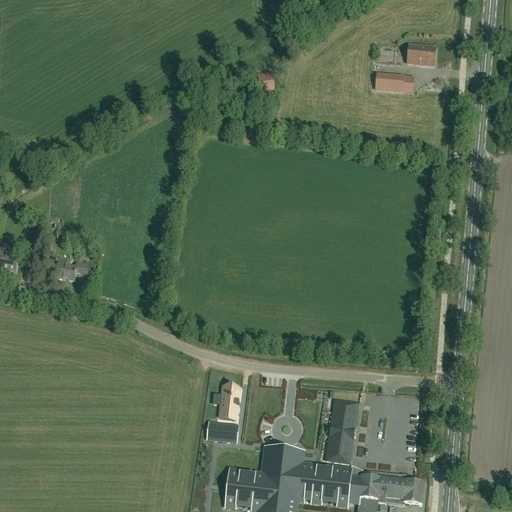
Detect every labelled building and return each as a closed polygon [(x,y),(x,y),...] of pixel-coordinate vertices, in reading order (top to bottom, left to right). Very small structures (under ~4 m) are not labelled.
[(425,49),(416,48),(409,48),(407,65),(434,68),(436,50),(433,50),(432,49),(426,48),(425,49)] [(275,91),(272,76),(259,78),(260,89),(264,89),(264,92),(275,91)] [(377,76),(376,91),(402,94),(403,79),(377,76)] [(43,243),(31,241),(28,262),(40,264),(43,243)] [(44,255),(52,257),(54,245),(46,244),(44,255)] [(0,270),(16,273),(18,258),(9,257),(9,253),(9,251),(8,250),(6,248),(4,248),(2,248),(1,249),(0,250),(0,270)] [(58,265),(55,280),(75,284),(76,274),(90,277),(92,266),(76,263),(75,269),(58,265)] [(219,389),(216,420),(232,422),(233,407),(234,408),(235,407),(234,407),(234,403),(235,403),(235,402),(234,402),(235,390),(219,389)] [(333,415),(356,418),(358,406),(334,403),(333,415)] [(354,430),(356,418),(333,415),(331,427),(354,430)] [(209,425),(207,441),(237,445),(238,436),(239,428),(231,428),(209,425)] [(353,442),(354,430),(331,427),(329,438),(353,442)] [(351,454),(353,442),(329,438),(328,450),(351,454)] [(221,449),(222,459),(236,458),(235,448),(221,449)] [(230,474),(226,507),(235,508),(251,510),(260,511),(294,511),(295,501),(303,502),(311,503),(321,504),(337,506),(347,507),(347,505),(359,507),(358,511),(376,511),(378,505),(404,508),(404,506),(421,508),(424,486),(409,484),(410,477),(411,477),(413,465),(395,463),(393,475),(404,476),(404,477),(403,483),(362,479),(363,477),(351,476),(351,474),(333,472),(316,470),(299,468),(301,453),(268,450),(264,478),(255,477),(239,475),(230,474)] [(349,466),(351,454),(328,450),(326,463),(349,466)] [(223,472),(234,471),(233,462),(222,462),(223,472)]
